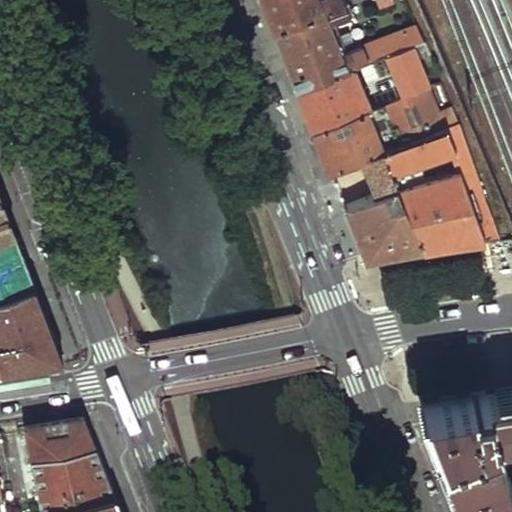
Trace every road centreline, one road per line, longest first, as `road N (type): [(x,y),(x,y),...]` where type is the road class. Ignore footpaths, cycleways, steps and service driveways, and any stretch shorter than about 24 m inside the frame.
road 1 (primary): [(213,0),(345,334)]
road 2 (primary): [(119,377),(0,65)]
road 3 (tertiary): [(345,334),(119,377)]
road 4 (primary): [(345,334),(415,511)]
road 5 (residential): [(511,307),(345,334)]
road 6 (primary): [(175,511),(119,377)]
road 7 (tertiary): [(0,398),(119,377)]
